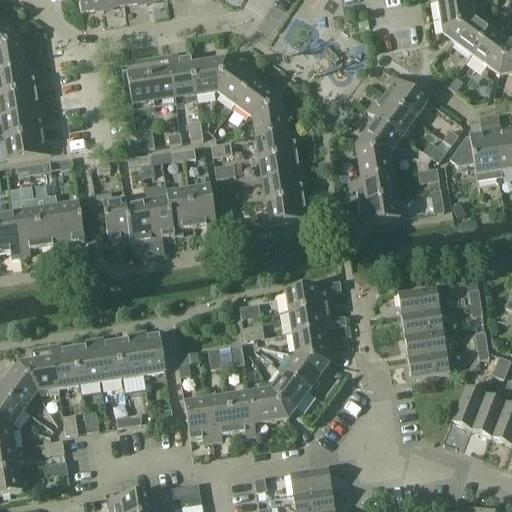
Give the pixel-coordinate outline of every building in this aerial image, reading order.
[(79,0),(82,15),(103,11),(101,0),(79,0)] [(123,0),(101,0),(103,11),(125,8),(123,0)] [(123,0),(125,8),(146,5),(145,0),(123,0)] [(469,0),(461,0),(438,4),(444,38),(473,20),(469,0)] [(473,20),(444,38),(472,58),(490,33),(473,20)] [(0,52),(21,40),(0,24),(0,52)] [(490,33),(472,58),(500,79),(508,46),(498,39),(504,31),(495,25),(490,33)] [(0,78),(26,74),(21,40),(0,52),(0,78)] [(511,44),(508,46),(500,79),(511,76),(511,44)] [(176,109),(175,102),(196,99),(192,68),(191,61),(177,63),(176,58),(125,66),(133,115),(176,109)] [(226,62),(192,68),(196,99),(218,96),(226,62)] [(218,96),(235,108),(254,83),(226,62),(218,96)] [(38,72),(26,74),(0,78),(0,100),(36,95),(34,81),(39,81),(38,72)] [(392,90),(384,101),(415,123),(428,105),(393,80),(388,86),(392,90)] [(463,86),(455,80),(448,91),(456,96),(463,86)] [(282,103),(254,83),(235,108),(253,121),(282,103)] [(43,107),(38,108),(36,95),(0,100),(0,111),(2,122),(44,115),(43,107)] [(367,115),(369,117),(377,122),(402,140),(415,123),(384,101),(376,111),(372,108),(367,115)] [(287,138),(287,137),(282,103),(253,121),(256,143),(287,138)] [(46,123),(44,115),(2,122),(5,143),(43,137),(41,124),(46,123)] [(498,119),(489,120),(499,182),(502,181),(501,174),(511,172),(511,133),(501,135),(498,119)] [(477,185),(499,182),(489,120),(480,122),(483,138),(470,140),(466,141),(449,164),(457,170),(474,167),(476,178),(477,185)] [(377,122),(356,150),(390,158),(402,140),(377,122)] [(202,134),(200,125),(188,126),(190,136),(202,134)] [(148,153),(155,151),(152,133),(145,134),(147,143),(148,153)] [(137,145),(147,143),(145,134),(136,135),(137,145)] [(190,136),(191,145),(203,144),(202,134),(190,136)] [(451,150),(458,140),(450,134),(443,144),(451,150)] [(299,136),(287,137),(287,138),(256,143),(259,164),(297,158),(295,145),(300,144),(299,136)] [(50,150),(45,151),(43,137),(5,143),(8,165),(51,158),(50,150)] [(168,139),(170,149),(182,147),(180,137),(168,139)] [(139,154),(148,153),(147,143),(137,145),(139,154)] [(223,160),(232,158),(231,146),(221,148),(223,160)] [(423,156),(431,161),(438,151),(430,146),(423,156)] [(221,148),(211,150),(213,161),(223,160),(221,148)] [(356,150),(362,184),(393,179),(390,158),(356,150)] [(446,157),(445,157),(438,151),(431,161),(439,167),(446,157)] [(194,153),(182,154),(184,165),(196,163),(194,153)] [(172,166),(184,165),(182,154),(170,156),(172,166)] [(297,158),(259,164),(263,185),(305,179),(304,171),(299,172),(297,158)] [(152,159),(140,161),(141,171),(153,169),(152,159)] [(128,163),(129,173),(141,171),(140,161),(128,163)] [(72,162),(66,163),(59,164),(61,175),(73,173),(72,162)] [(98,178),(110,176),(108,166),(96,168),(98,178)] [(41,167),(29,169),(30,179),(42,177),(41,167)] [(234,168),(224,169),(226,181),(236,180),(236,178),(242,177),(241,167),(234,168)] [(19,181),(30,179),(29,169),(17,171),(19,181)] [(224,169),(215,171),(217,183),(226,181),(224,169)] [(437,172),(428,174),(430,185),(439,184),(437,172)] [(418,175),(420,187),(430,185),(428,174),(418,175)] [(263,185),(266,207),(304,201),(302,187),(307,187),(305,179),(263,185)] [(396,201),(393,179),(362,184),(350,186),(351,194),(356,193),(359,207),(396,201)] [(210,190),(189,194),(195,231),(208,229),(210,240),(218,239),(210,190)] [(189,194),(167,197),(168,202),(174,240),(182,239),(181,233),(195,231),(189,194)] [(441,194),(440,194),(430,195),(432,206),(434,217),(444,216),(442,205),(441,194)] [(102,198),(95,199),(97,216),(104,215),(109,245),(123,243),(123,248),(131,247),(125,209),(126,209),(125,203),(113,205),(111,196),(102,198)] [(56,199),(34,203),(42,251),(55,249),(57,260),(65,259),(57,210),(56,199)] [(220,202),(222,214),(231,212),(230,200),(220,202)] [(311,213),(306,214),(304,201),(266,207),(269,228),(312,222),(311,213)] [(357,229),(400,222),(396,201),(359,207),(361,220),(356,221),(357,229)] [(168,202),(147,205),(154,248),(155,258),(163,257),(161,242),(174,240),(168,202)] [(34,203),(12,206),(14,217),(21,260),(29,259),(28,253),(42,251),(34,203)] [(126,209),(125,209),(131,247),(145,244),(147,260),(155,258),(154,248),(147,205),(126,209)] [(57,210),(65,259),(73,257),(72,252),(71,247),(85,244),(79,207),(57,210)] [(466,220),(459,207),(452,211),(459,223),(466,220)] [(233,224),(231,212),(222,214),(223,225),(233,224)] [(14,217),(0,219),(0,257),(13,256),(13,261),(21,260),(14,217)] [(340,286),(286,294),(289,316),(334,309),(332,296),(341,294),(340,286)] [(436,291),(398,297),(402,319),(439,313),(436,291)] [(442,307),(461,306),(460,294),(441,295),(442,307)] [(468,295),(470,308),(480,307),(478,294),(468,295)] [(482,320),(480,307),(470,308),(472,321),(482,320)] [(259,308),(250,310),(251,322),(261,320),(259,308)] [(336,322),(334,309),(289,316),(293,337),(324,332),(324,333),(347,329),(346,321),(336,322)] [(240,311),(242,323),(251,322),(250,310),(240,311)] [(443,334),(439,313),(402,319),(405,340),(443,334)] [(263,329),(253,331),(255,343),(264,341),(263,329)] [(243,332),(245,344),(255,343),(253,331),(243,332)] [(296,358),(329,367),(324,333),(324,332),(293,337),(296,358)] [(405,340),(408,362),(446,356),(443,334),(405,340)] [(147,335),(137,336),(144,379),(166,376),(160,338),(147,340),(147,335)] [(128,337),(129,343),(117,345),(123,382),(144,379),(137,336),(128,337)] [(475,338),(470,339),(472,352),(477,351),(487,349),(485,336),(475,338)] [(104,341),(95,343),(101,386),(123,382),(117,345),(105,346),(104,341)] [(86,349),(74,351),(80,389),(101,386),(95,343),(85,344),(86,349)] [(62,353),(61,348),(52,350),(59,392),(80,389),(74,351),(62,353)] [(230,351),(231,360),(243,358),(242,349),(230,351)] [(489,363),(487,349),(477,351),(479,364),(489,363)] [(34,364),(19,367),(37,396),(59,392),(52,350),(32,352),(34,364)] [(208,354),(210,364),(222,362),(220,352),(208,354)] [(411,384),(449,378),(446,356),(408,362),(411,384)] [(189,357),(177,359),(179,369),(191,367),(189,357)] [(245,368),(243,358),(231,360),(233,370),(245,368)] [(309,394),(329,367),(296,358),(283,376),(309,394)] [(500,360),(496,369),(496,370),(508,374),(511,365),(500,360)] [(223,371),(222,362),(210,364),(211,373),(223,371)] [(36,409),(31,405),(37,396),(19,367),(0,393),(0,395),(25,413),(24,414),(30,418),(36,409)] [(504,383),(508,374),(496,370),(493,378),(504,383)] [(283,376),(271,393),(288,423),(309,394),(283,376)] [(451,425),(472,433),(485,398),(465,390),(451,425)] [(254,428),(288,423),(271,393),(249,397),(254,428)] [(0,427),(12,431),(24,414),(25,413),(0,395),(0,427)] [(256,439),(254,428),(249,397),(207,403),(213,446),(222,445),(222,440),(246,436),(247,441),(256,439)] [(485,398),(472,433),(492,441),(506,406),(485,398)] [(203,442),(204,448),(213,446),(207,403),(185,407),(191,444),(203,442)] [(492,441),(511,449),(511,448),(511,408),(506,406),(492,441)] [(161,425),(173,423),(171,414),(159,415),(161,425)] [(84,418),(85,427),(98,425),(96,416),(84,418)] [(140,418),(128,420),(130,430),(141,428),(140,418)] [(63,421),(65,430),(77,428),(75,419),(63,421)] [(118,432),(130,430),(128,420),(116,422),(118,432)] [(99,435),(98,425),(85,427),(87,437),(99,435)] [(0,427),(0,454),(15,452),(12,431),(0,427)] [(78,438),(77,428),(65,430),(66,440),(78,438)] [(63,445),(53,446),(55,458),(65,457),(63,445)] [(46,460),(55,458),(53,446),(44,448),(46,460)] [(0,476),(19,473),(15,452),(0,454),(0,476)] [(68,478),(66,466),(57,467),(59,479),(68,478)] [(49,481),(59,479),(57,467),(47,469),(49,481)] [(328,472),(290,478),(294,500),(331,494),(328,472)] [(0,498),(22,495),(19,473),(0,476),(0,498)] [(264,482),(254,483),(256,497),(266,495),(264,482)] [(189,490),(172,492),(174,502),(180,501),(182,511),(187,511),(193,511),(191,499),(200,498),(198,489),(189,490)] [(110,511),(115,511),(162,511),(160,494),(151,496),(151,495),(108,502),(110,511)] [(334,511),(331,494),(294,500),(295,511),(334,511)] [(200,498),(191,499),(193,511),(201,510),(200,498)]
